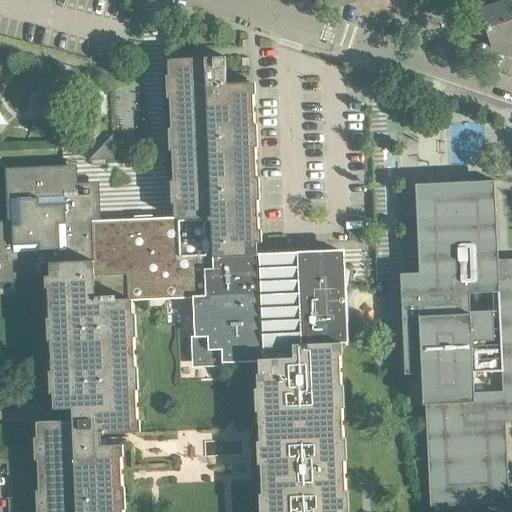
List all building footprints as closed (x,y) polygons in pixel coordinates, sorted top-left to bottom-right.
[(493,48),(511,42),(511,0),(510,0),(510,1),(481,10),(482,12),(483,12),(494,46),(493,47),(493,48)] [(170,60),(177,220),(256,217),(250,83),(227,84),(226,57),(213,58),(170,60)] [(113,135),(90,161),(114,160),(113,135)] [(95,261),(93,222),(86,222),(86,221),(86,210),(92,209),(92,195),(66,196),(64,170),(10,172),(12,225),(0,225),(0,280),(2,280),(9,280),(16,279),(43,278),(42,276),(50,276),(50,263),(95,261)] [(511,259),(498,260),(495,181),(416,185),(420,273),(400,274),(405,375),(424,374),(430,507),(460,506),(460,511),(480,510),(479,505),(509,503),(506,423),(511,422),(511,259)] [(258,255),(256,217),(177,220),(170,221),(170,218),(93,222),(95,261),(128,260),(129,285),(178,283),(179,297),(193,297),(194,337),(191,337),(191,338),(208,337),(208,350),(222,350),(222,367),(224,367),(223,363),(259,362),(337,359),(336,343),(348,343),(346,292),(347,292),(350,269),(349,269),(350,268),(339,268),(339,250),(335,250),(335,251),(258,255)] [(50,263),(50,276),(56,421),(38,422),(42,511),(120,511),(118,446),(101,447),(101,436),(136,434),(130,299),(132,299),(131,290),(129,290),(129,285),(128,260),(95,261),(50,263)] [(344,511),(337,359),(259,362),(265,511),(344,511)]
